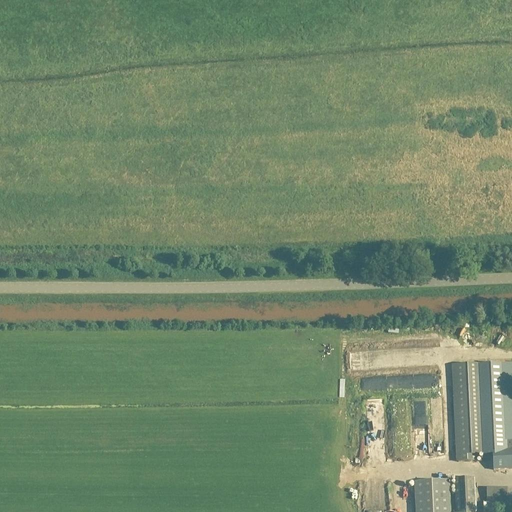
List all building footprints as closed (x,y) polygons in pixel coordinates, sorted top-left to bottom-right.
[(511,402),(510,364),(453,367),(458,463),(476,462),(476,456),(490,456),(491,480),(509,479),(509,470),(511,470),(511,402)] [(438,401),(410,405),(411,415),(415,415),(417,424),(432,422),(434,430),(442,429),(438,401)] [(393,443),(406,443),(405,403),(392,404),(393,443)] [(416,434),(416,447),(424,448),(425,434),(416,434)] [(441,436),(432,436),(433,455),(442,455),(441,436)] [(390,459),(405,459),(406,451),(391,450),(390,459)] [(475,511),(473,478),(454,479),(455,511),(475,511)] [(414,483),(414,511),(448,511),(448,481),(414,483)] [(482,511),(511,511),(511,488),(486,490),(487,503),(483,503),(482,511)]
